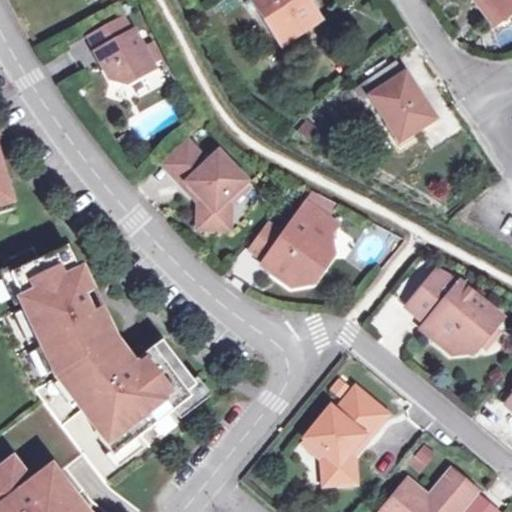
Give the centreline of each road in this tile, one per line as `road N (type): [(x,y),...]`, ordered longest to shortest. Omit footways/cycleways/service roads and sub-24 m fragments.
road 1 (unclassified): [(285,351),(189,281),(67,136),(0,28)]
road 2 (residential): [(285,351),(313,334),(347,334),(511,466)]
road 3 (unclassified): [(173,511),(288,377),(285,351)]
road 4 (unknown): [(125,511),(0,386)]
